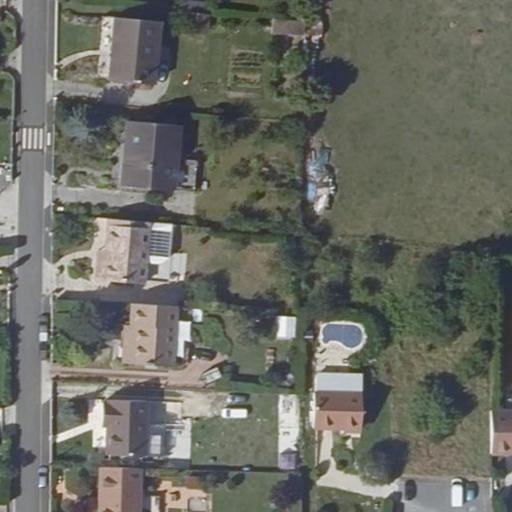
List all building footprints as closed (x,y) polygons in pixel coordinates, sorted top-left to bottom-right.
[(303,35),(303,21),(271,19),(271,34),(303,35)] [(159,90),(163,28),(118,25),(113,87),(159,90)] [(125,129),(124,139),(174,143),(175,132),(125,129)] [(117,192),(171,197),(174,143),(124,139),(122,166),(117,166),(117,192)] [(153,236),(153,230),(113,227),(113,234),(153,236)] [(149,293),(153,236),(113,234),(111,267),(103,266),(101,289),(149,293)] [(179,311),(149,310),(135,309),(134,332),(138,333),(138,344),(128,343),(127,368),(177,371),(178,345),(179,311)] [(365,378),(362,375),(352,375),(352,378),(329,377),(329,396),(317,396),(314,396),(314,431),(362,432),(362,387),(365,387),(365,378)] [(329,377),(318,377),(317,396),(329,396),(329,377)] [(146,461),(148,406),(108,404),(108,407),(103,407),(102,424),(106,424),(106,430),(105,459),(146,461)] [(495,457),(511,457),(511,414),(495,414),(495,457)] [(140,499),(141,473),(102,472),(101,502),(106,502),(105,511),(159,511),(160,499),(140,499)] [(188,497),(188,511),(208,511),(207,495),(188,497)]
